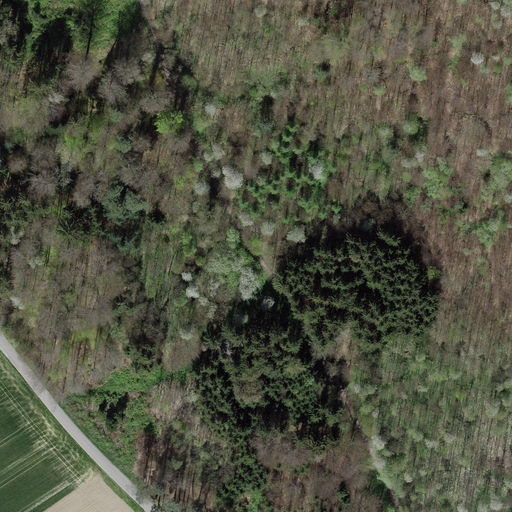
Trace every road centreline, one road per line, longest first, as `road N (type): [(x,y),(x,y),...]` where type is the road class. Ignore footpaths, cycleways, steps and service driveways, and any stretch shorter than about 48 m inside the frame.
road 1 (track): [(142,0),(221,194),(326,362),(398,511)]
road 2 (tertiary): [(0,347),(43,403),(154,511)]
